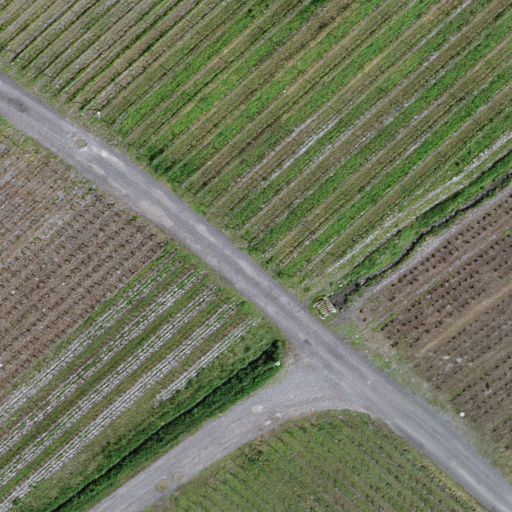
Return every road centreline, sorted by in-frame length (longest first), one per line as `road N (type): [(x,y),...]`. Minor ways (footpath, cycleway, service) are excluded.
road 1 (track): [(0,100),(184,233),(509,511)]
road 2 (track): [(343,369),(203,452),(124,511)]
